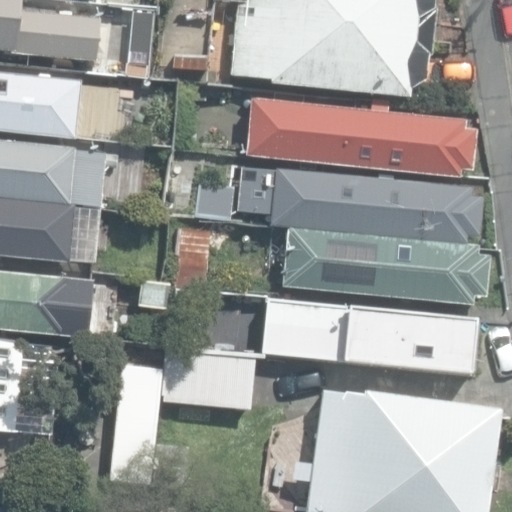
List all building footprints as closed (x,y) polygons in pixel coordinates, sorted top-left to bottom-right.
[(18,0),(0,0),(0,55),(97,65),(101,18),(17,10),(18,0)] [(439,0),(236,0),(226,71),(432,96),(439,0)] [(102,83),(0,73),(0,133),(97,142),(102,83)] [(463,131),(464,116),(252,97),(246,158),(457,177),(458,165),(471,166),(474,132),(463,131)] [(174,103),(149,102),(145,191),(170,192),(174,103)] [(96,150),(0,141),(0,200),(91,209),(96,150)] [(469,199),(470,184),(241,164),(236,224),(462,245),(463,233),(476,234),(479,200),(469,199)] [(93,211),(0,202),(0,262),(88,270),(93,211)] [(216,229),(177,225),(171,285),(210,289),(216,229)] [(476,265),(477,250),(265,231),(259,292),(469,311),(471,299),(483,300),(486,266),(476,265)] [(90,278),(0,269),(0,329),(85,337),(90,278)] [(468,375),(473,323),(264,300),(258,353),(468,375)] [(0,345),(0,437),(9,438),(16,352),(0,345)] [(247,419),(251,365),(162,358),(157,412),(247,419)] [(494,511),(507,414),(321,390),(304,511),(494,511)]
